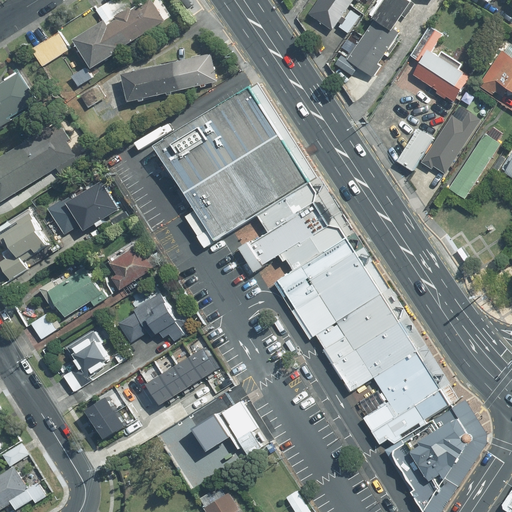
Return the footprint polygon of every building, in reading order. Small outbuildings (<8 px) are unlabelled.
[(114,18),(116,22),(130,43),(164,23),(150,0),(131,12),(129,9),(114,18)] [(187,0),(179,0),(187,10),(192,6),(187,0)] [(351,8),(339,0),(316,0),(307,14),(335,32),(343,20),(351,8)] [(406,0),(383,0),(347,63),(371,78),(414,5),(406,0)] [(470,0),(487,11),(494,0),(470,0)] [(103,23),(72,42),(90,70),(115,55),(114,53),(130,43),(116,22),(106,28),(103,23)] [(444,35),(432,28),(402,72),(456,108),(474,81),(432,53),(444,35)] [(71,49),(61,32),(31,51),(42,68),(71,49)] [(511,54),(502,48),(479,87),(499,99),(505,88),(511,91),(511,54)] [(211,55),(179,63),(186,89),(201,86),(201,89),(206,87),(206,85),(218,82),(211,55)] [(179,63),(154,69),(160,96),(165,95),(166,97),(171,96),(171,93),(186,89),(179,63)] [(92,79),(86,69),(71,79),(77,88),(92,79)] [(154,69),(121,76),(128,104),(138,101),(138,104),(142,103),(142,100),(160,96),(154,69)] [(19,73),(0,84),(0,127),(39,105),(19,73)] [(106,96),(98,85),(79,98),(86,109),(106,96)] [(247,88),(144,155),(200,240),(205,248),(235,229),(259,214),(308,182),(304,176),(247,88)] [(459,107),(423,162),(432,169),(434,167),(446,175),(481,122),(459,107)] [(54,126),(22,146),(42,179),(55,171),(60,179),(92,159),(87,151),(75,159),(54,126)] [(399,164),(413,172),(433,140),(419,131),(399,164)] [(501,145),(484,134),(472,152),(490,163),(501,145)] [(0,204),(1,205),(42,179),(22,146),(12,152),(0,159),(0,204)] [(490,163),(472,152),(461,170),(478,181),(490,163)] [(478,181),(461,170),(449,187),(467,199),(478,181)] [(259,214),(263,219),(244,232),(256,249),(274,237),(287,259),(339,228),(308,182),(259,214)] [(61,198),(46,207),(64,237),(79,228),(83,233),(119,211),(101,183),(65,205),(61,198)] [(41,225),(31,212),(0,230),(0,232),(9,247),(4,250),(7,257),(1,261),(11,278),(29,267),(24,259),(49,243),(39,227),(41,225)] [(269,271),(305,326),(312,322),(347,381),(412,340),(339,228),(287,259),(269,271)] [(154,270),(139,246),(110,264),(117,276),(113,278),(121,291),(154,270)] [(462,249),(459,251),(466,261),(469,259),(462,249)] [(106,300),(85,268),(46,293),(64,320),(90,303),(93,308),(106,300)] [(138,314),(121,324),(126,333),(132,343),(146,334),(150,340),(157,335),(160,340),(168,336),(172,343),(184,335),(162,297),(137,311),(138,314)] [(47,314),(32,323),(43,340),(61,328),(56,321),(53,324),(47,314)] [(81,342),(67,351),(78,368),(66,375),(75,390),(114,366),(93,334),(81,342)] [(375,433),(445,393),(412,340),(370,367),(385,391),(358,405),(375,433)] [(209,344),(193,353),(206,375),(222,365),(209,344)] [(193,353),(179,362),(193,383),(206,375),(193,353)] [(179,362),(164,371),(177,393),(193,383),(179,362)] [(164,371),(150,380),(164,401),(177,393),(164,371)] [(91,405),(101,422),(122,409),(112,393),(91,405)] [(455,466),(476,435),(472,423),(445,393),(375,433),(419,500),(432,505),(455,466)] [(241,399),(220,412),(228,426),(237,440),(250,432),(258,427),(241,399)] [(122,409),(101,422),(108,434),(129,421),(122,409)] [(220,412),(196,426),(204,440),(228,426),(220,412)] [(250,432),(237,440),(246,455),(259,447),(257,443),(255,440),(252,436),(250,432)] [(5,454),(11,465),(30,453),(24,443),(5,454)] [(39,481),(30,487),(16,465),(0,474),(0,509),(13,501),(18,508),(34,498),(37,501),(48,494),(39,481)] [(237,511),(221,485),(197,499),(205,511),(237,511)] [(308,511),(295,491),(285,497),(293,511),(308,511)]
